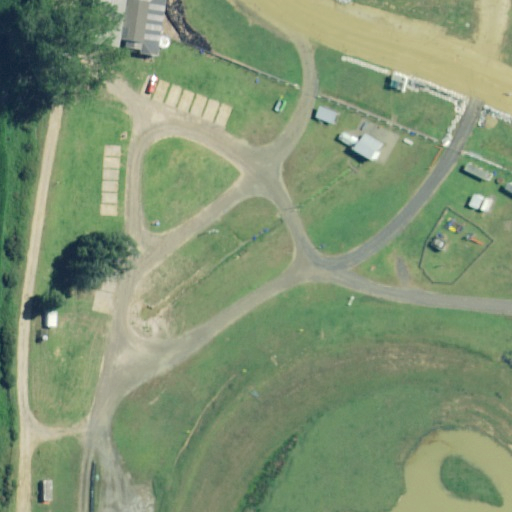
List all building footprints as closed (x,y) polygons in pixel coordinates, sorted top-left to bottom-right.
[(84,67),(113,70),(120,9),(91,6),(84,67)] [(139,69),(145,23),(120,20),(115,67),(139,69)] [(406,77),(394,72),(391,78),(396,80),(393,86),(401,90),(406,77)] [(339,113),(323,107),(319,118),(335,124),(339,113)] [(359,139),(344,131),(339,139),(355,148),(359,139)] [(384,144),(367,135),(358,150),(375,160),(384,144)] [(493,175),(470,163),(467,170),(489,181),(493,175)] [(439,234),(432,245),(444,252),(451,241),(439,234)] [(53,328),(54,312),(44,311),(43,327),(53,328)] [(42,479),(41,502),(50,502),(51,479),(42,479)]
